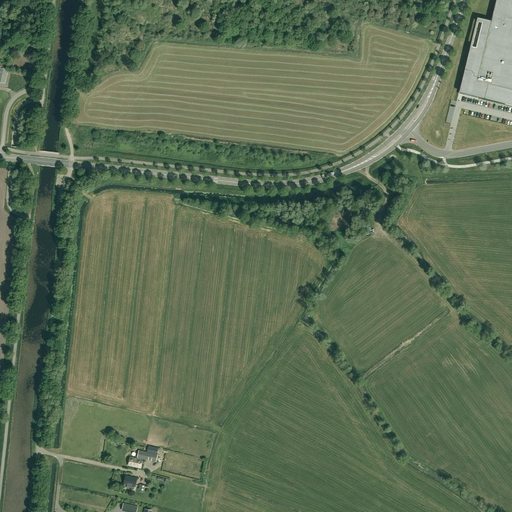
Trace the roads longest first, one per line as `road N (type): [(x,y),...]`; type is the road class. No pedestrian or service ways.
road 1 (tertiary): [(71,163),(290,184),(360,163),(403,129)]
road 2 (unclassified): [(71,163),(58,200),(61,249),(36,462)]
road 3 (unclassified): [(1,156),(9,103),(44,88),(53,0)]
road 4 (track): [(72,157),(65,116),(82,0)]
road 5 (tertiary): [(403,129),(436,80),(464,0)]
